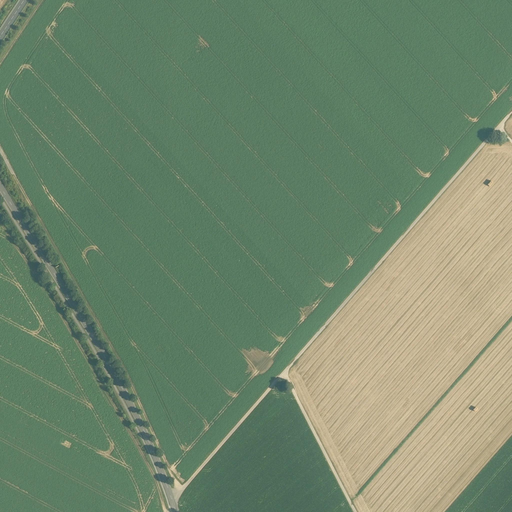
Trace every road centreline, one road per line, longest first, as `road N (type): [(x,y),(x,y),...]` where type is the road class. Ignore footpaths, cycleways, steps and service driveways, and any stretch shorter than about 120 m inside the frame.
road 1 (track): [(511,112),(172,500)]
road 2 (track): [(181,490),(131,380),(0,146)]
road 3 (tertiary): [(175,511),(122,383),(0,181)]
road 4 (track): [(0,218),(148,462),(165,511)]
road 5 (track): [(282,374),(357,511)]
